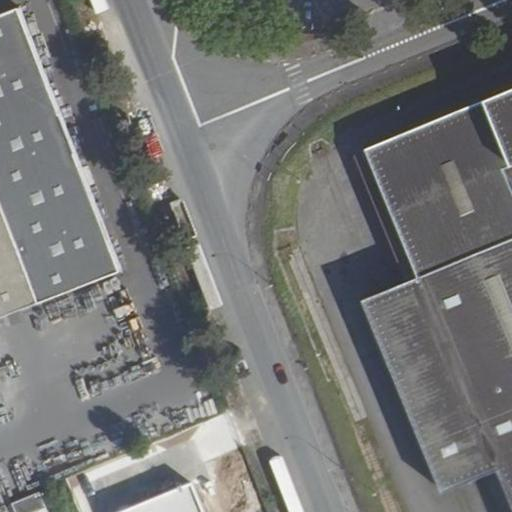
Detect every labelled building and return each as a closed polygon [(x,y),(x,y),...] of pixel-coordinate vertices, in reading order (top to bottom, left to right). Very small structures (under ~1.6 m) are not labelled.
[(0,322),(132,270),(26,8),(0,18),(0,322)] [(511,81),(378,137),(430,267),(413,273),(380,286),(370,290),(446,482),(456,478),(498,461),(511,496),(511,81)] [(361,144),(413,273),(430,267),(378,137),(361,144)] [(0,350),(36,336),(29,316),(6,324),(9,332),(0,334),(0,350)] [(45,511),(35,490),(11,502),(16,511),(45,511)]
